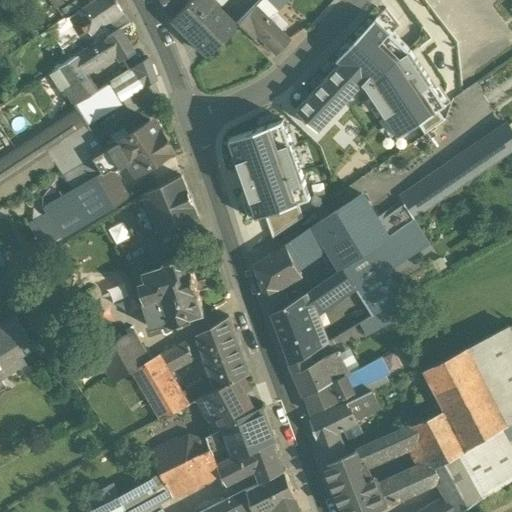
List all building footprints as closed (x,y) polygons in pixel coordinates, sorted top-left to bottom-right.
[(114,0),(97,0),(85,8),(97,26),(121,10),(114,0)] [(208,0),(189,0),(170,20),(189,40),(191,38),(208,54),(235,27),(208,0)] [(277,12),(264,0),(260,0),(257,4),(254,7),(268,20),(277,12)] [(283,0),(264,0),(277,12),(286,2),(283,0)] [(254,7),(237,24),(250,37),(255,33),(259,37),(272,24),(268,20),(254,7)] [(97,26),(85,8),(77,13),(88,31),(97,26)] [(77,13),(66,21),(77,38),(88,31),(77,13)] [(318,133),(362,84),(399,138),(448,105),(410,50),(377,19),(337,61),(341,64),(296,110),(318,133)] [(287,39),(272,24),(259,37),(275,52),(287,39)] [(118,29),(74,58),(84,73),(115,54),(119,60),(132,51),(118,29)] [(84,73),(74,58),(52,72),(74,106),(96,91),(84,73)] [(148,59),(131,70),(143,89),(156,81),(148,59)] [(96,91),(74,106),(86,124),(143,89),(131,70),(96,91)] [(0,155),(0,199),(96,138),(86,124),(74,106),(0,155)] [(149,121),(116,142),(123,153),(135,172),(169,150),(157,130),(156,131),(149,121)] [(241,194),(250,219),(264,214),(292,205),(310,199),(284,121),(229,140),(247,192),(241,194)] [(378,218),(390,236),(511,150),(511,131),(508,126),(378,218)] [(102,151),(96,139),(58,163),(66,173),(90,158),(102,151)] [(102,151),(90,158),(101,174),(109,169),(106,163),(123,153),(116,142),(102,151)] [(109,169),(101,174),(104,178),(112,173),(109,169)] [(119,184),(112,173),(104,178),(110,190),(119,184)] [(101,174),(73,191),(76,197),(91,221),(113,207),(104,193),(110,190),(104,178),(101,174)] [(180,177),(145,193),(163,235),(197,219),(180,177)] [(110,190),(104,193),(113,207),(128,198),(119,184),(110,190)] [(362,195),(315,226),(325,241),(342,267),(370,249),(390,236),(362,195)] [(76,197),(48,215),(62,238),(91,221),(76,197)] [(292,205),(264,214),(274,239),(297,222),(292,205)] [(315,226),(286,246),(295,261),(325,241),(315,226)] [(286,246),(255,266),(266,296),(302,274),(295,261),(286,246)] [(402,300),(370,249),(342,267),(354,286),(366,305),(373,316),(391,306),(402,300)] [(186,256),(164,263),(165,268),(145,274),(148,283),(140,285),(145,300),(143,301),(152,330),(172,324),(173,327),(191,321),(190,318),(204,314),(198,294),(199,294),(191,268),(190,268),(186,256)] [(342,269),(309,292),(315,307),(331,296),(334,299),(354,286),(342,269)] [(309,292),(272,313),(291,364),(303,357),(322,346),(309,311),(315,307),(309,292)] [(366,335),(398,319),(391,306),(373,316),(360,324),(366,335)] [(14,315),(0,323),(0,378),(24,363),(18,354),(33,345),(14,315)] [(228,317),(197,334),(201,347),(217,389),(242,375),(249,372),(228,317)] [(511,423),(511,332),(509,327),(469,347),(509,425),(511,423)] [(132,332),(95,353),(112,383),(134,372),(133,370),(149,361),(132,332)] [(197,334),(159,355),(169,373),(191,361),(192,359),(192,357),(192,354),(190,353),(201,347),(197,334)] [(445,411),(412,425),(420,440),(431,462),(441,482),(442,482),(435,467),(464,452),(466,451),(502,430),(509,425),(469,347),(424,371),(445,411)] [(322,360),(309,368),(303,357),(291,364),(305,397),(346,376),(349,374),(338,353),(322,360)] [(149,361),(133,370),(134,372),(161,418),(187,405),(169,373),(159,355),(149,361)] [(217,389),(200,398),(218,433),(225,429),(225,428),(244,416),(255,412),(245,393),(250,390),(242,375),(217,389)] [(346,376),(305,397),(312,414),(331,404),(330,402),(353,391),(348,382),(346,376)] [(372,391),(347,403),(355,418),(367,412),(367,411),(379,405),(372,391)] [(347,403),(310,421),(317,442),(336,433),(342,430),(357,423),(357,422),(355,418),(347,403)] [(255,412),(244,416),(225,428),(225,429),(232,448),(241,445),(248,452),(273,442),(263,408),(255,412)] [(357,423),(342,430),(348,441),(362,434),(357,423)] [(412,425),(356,451),(362,465),(420,440),(412,425)] [(464,452),(435,467),(442,482),(452,500),(458,511),(460,511),(489,494),(511,481),(511,449),(502,430),(466,451),(464,452)] [(336,433),(317,442),(321,453),(340,444),(336,433)] [(178,441),(150,454),(160,473),(210,449),(207,439),(206,438),(198,442),(188,439),(179,444),(178,441)] [(248,452),(218,465),(221,474),(226,484),(256,471),(261,483),(286,472),(273,442),(248,452)] [(340,444),(321,453),(325,465),(345,456),(340,444)] [(210,449),(160,473),(172,497),(221,474),(218,465),(210,449)] [(345,456),(325,465),(343,511),(375,511),(386,507),(378,486),(375,478),(362,483),(356,468),(362,465),(356,451),(345,456)] [(431,462),(378,486),(386,507),(441,482),(431,462)] [(261,483),(246,491),(228,500),(233,511),(245,511),(252,508),(253,511),(268,511),(269,511),(300,511),(296,499),(286,472),(261,483)] [(165,511),(148,480),(118,497),(126,511),(165,511)] [(126,511),(118,497),(89,511),(126,511)] [(204,511),(233,511),(228,500),(204,511)] [(458,511),(452,500),(430,511),(458,511)]
